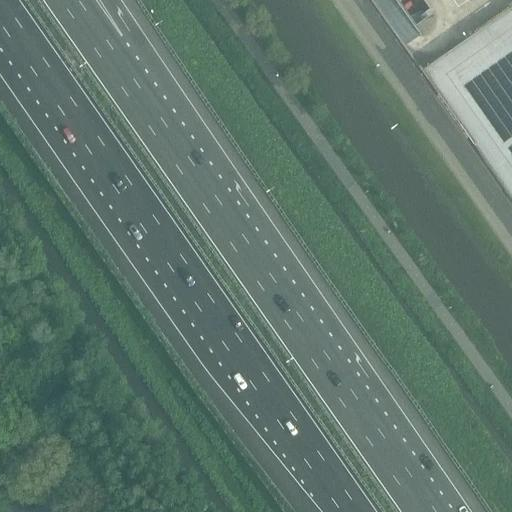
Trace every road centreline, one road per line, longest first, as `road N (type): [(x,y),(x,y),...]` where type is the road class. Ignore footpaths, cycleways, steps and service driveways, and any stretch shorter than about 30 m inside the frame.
road 1 (motorway): [(0,10),(350,511)]
road 2 (motorway): [(431,511),(118,52)]
